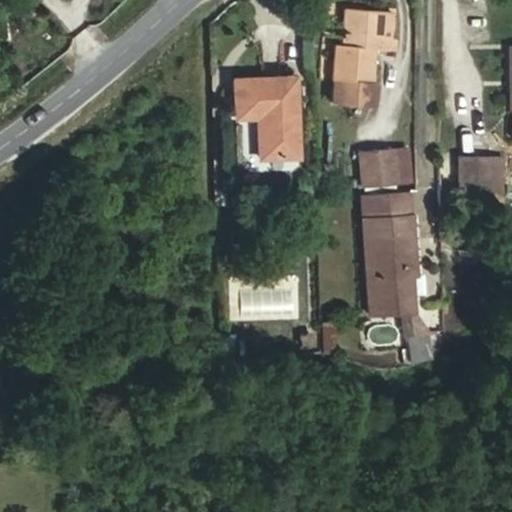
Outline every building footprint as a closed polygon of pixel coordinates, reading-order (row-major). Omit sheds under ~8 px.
[(388,37),(390,11),(345,7),(341,45),(334,44),(331,80),(367,83),(371,47),(392,49),(393,38),(388,37)] [(293,155),(290,78),(232,80),(233,116),(255,116),(257,157),(293,155)] [(409,182),(405,146),(357,150),(361,187),(409,182)] [(500,194),(501,158),(457,157),(456,194),(500,194)] [(408,216),(406,191),(359,194),(361,219),(408,216)] [(412,273),(408,216),(361,219),(367,312),(397,310),(409,309),(407,273),(412,273)] [(429,359),(426,333),(409,309),(397,310),(400,336),(404,336),(407,362),(429,359)]
